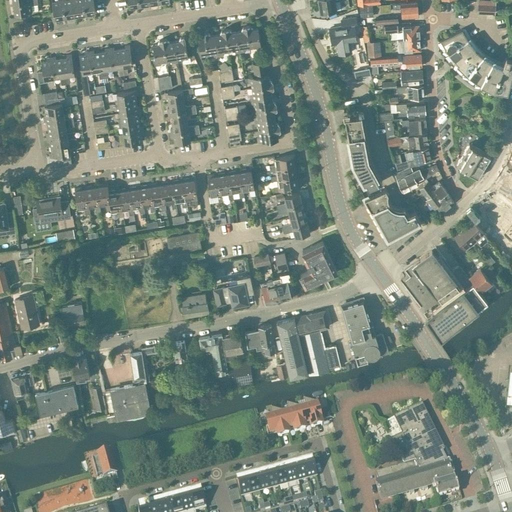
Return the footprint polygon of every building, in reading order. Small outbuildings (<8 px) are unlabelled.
[(40,0),(35,0),(14,3),(15,14),(32,11),(31,5),(38,4),(40,4),(41,3),(40,0)] [(55,18),(65,17),(62,0),(58,0),(58,1),(52,2),(55,18)] [(62,0),(65,17),(75,15),(72,0),(62,0)] [(72,0),(75,15),(85,14),(82,0),(72,0)] [(82,0),(85,14),(95,12),(93,0),(82,0)] [(340,0),(339,0),(318,0),(320,12),(336,10),(335,1),(340,0)] [(496,12),(495,0),(477,0),(478,12),(496,12)] [(417,17),(417,3),(392,4),(393,9),(401,8),(401,18),(417,17)] [(372,16),(371,6),(359,7),(360,17),(372,16)] [(398,22),(397,16),(376,18),(376,24),(398,22)] [(356,24),(355,17),(341,20),(342,26),(330,28),(332,44),(337,43),(339,54),(351,52),(349,41),(356,40),(353,25),(356,24)] [(250,25),(246,26),(250,47),(256,46),(256,49),(261,48),(261,45),(258,28),(253,28),(252,27),(250,25)] [(372,39),(369,25),(363,27),(366,41),(372,39)] [(399,32),(397,34),(397,37),(399,39),(403,39),(419,38),(418,25),(403,26),(403,31),(399,32)] [(241,30),(237,31),(240,51),(244,51),(244,48),(250,47),(246,26),(243,26),(241,29),(241,30)] [(467,38),(462,28),(440,40),(445,48),(444,50),(447,52),(454,60),(453,62),(456,64),(457,64),(464,70),(463,73),(467,74),(475,80),(475,82),(479,83),(494,90),(507,94),(511,76),(511,58),(506,56),(502,67),(491,61),(483,55),(475,48),(467,38)] [(220,34),(215,35),(218,55),(223,54),(223,52),(229,51),(225,29),(222,30),(220,32),(220,34)] [(229,29),(225,29),(229,51),(235,50),(235,52),(240,51),(237,31),(232,32),(231,31),(229,29)] [(204,38),(198,39),(201,55),(213,53),(213,56),(218,55),(215,35),(210,35),(210,34),(207,32),(204,33),(204,38)] [(179,40),(174,41),(178,61),(182,61),(182,58),(188,57),(185,35),(181,36),(179,39),(179,40)] [(166,38),(163,39),(166,61),(173,60),(173,62),(178,61),(174,41),(169,42),(169,40),(166,38)] [(403,39),(398,39),(398,51),(404,51),(420,50),(419,38),(403,39)] [(160,62),(166,61),(163,39),(160,39),(158,42),(158,43),(152,44),(156,65),(161,64),(160,62)] [(381,54),(380,40),(367,41),(368,54),(381,54)] [(120,48),(124,75),(128,74),(127,65),(133,64),(130,44),(125,45),(125,47),(120,48)] [(114,47),(109,48),(112,68),(118,67),(120,75),(124,75),(120,48),(115,49),(114,47)] [(105,51),(100,52),(104,78),(105,82),(109,82),(108,77),(107,71),(113,70),(112,68),(109,48),(105,48),(105,51)] [(94,50),(89,51),(92,71),(98,70),(100,78),(104,78),(100,52),(95,52),(94,50)] [(86,72),(92,71),(89,51),(84,51),(85,54),(79,55),(82,69),(80,69),(82,82),(84,94),(90,93),(88,81),(86,72)] [(67,57),(62,58),(66,84),(70,83),(68,75),(75,74),(71,53),(66,54),(67,57)] [(421,66),(420,54),(405,55),(406,58),(403,58),(403,63),(406,63),(406,66),(421,66)] [(398,55),(369,57),(370,67),(398,65),(398,55)] [(51,57),(54,77),(60,76),(61,84),(66,84),(62,58),(56,58),(56,56),(51,57)] [(42,71),(37,71),(39,83),(49,81),(48,78),(54,77),(51,57),(46,58),(46,60),(41,61),(42,71)] [(252,64),(253,70),(266,68),(265,61),(253,64),(252,64)] [(266,68),(253,70),(254,76),(267,74),(266,68)] [(406,71),(400,71),(401,75),(401,83),(422,81),(421,70),(406,71)] [(232,73),(220,75),(221,81),(233,80),(232,73)] [(254,76),(247,77),(248,82),(251,82),(252,88),(273,84),(273,81),(270,79),(269,79),(268,75),(268,74),(267,74),(254,76)] [(158,77),(159,83),(171,81),(170,75),(158,77)] [(202,82),(201,76),(188,78),(189,84),(202,82)] [(136,86),(135,80),(123,82),(124,88),(136,86)] [(172,87),(171,81),(159,83),(160,89),(172,87)] [(252,94),(250,94),(251,99),(271,95),(271,90),(272,90),(274,88),(273,84),(252,88),(252,94)] [(222,86),(220,86),(221,93),(234,91),(233,85),(222,86)] [(423,97),(423,86),(397,87),(397,92),(407,91),(408,98),(423,97)] [(168,97),(169,102),(184,99),(183,94),(193,92),(192,87),(165,92),(165,97),(168,97)] [(118,99),(115,99),(116,103),(136,100),(135,94),(138,94),(137,89),(117,92),(118,99)] [(44,93),(45,99),(58,97),(57,91),(44,93)] [(234,91),(221,93),(222,99),(234,97),(234,91)] [(271,95),(251,99),(252,103),(254,103),(255,109),(277,106),(276,103),(273,100),(272,100),(271,95)] [(43,111),(43,116),(63,113),(63,107),(66,107),(65,102),(64,97),(58,97),(45,99),(46,105),(44,105),(45,111),(43,111)] [(103,99),(91,101),(92,107),(104,105),(103,99)] [(170,107),(167,107),(168,112),(195,108),(195,103),(184,105),(184,99),(169,102),(170,107)] [(136,100),(116,103),(116,107),(119,107),(120,113),(140,110),(140,105),(137,105),(136,100)] [(425,113),(424,102),(396,103),(396,110),(399,110),(399,111),(407,111),(407,114),(425,113)] [(104,105),(92,107),(93,113),(105,111),(104,105)] [(256,115),(254,115),(254,120),(275,117),(274,112),(275,112),(277,109),(277,106),(255,109),(256,115)] [(195,108),(168,112),(169,117),(171,117),(172,122),(187,120),(190,119),(189,113),(196,112),(195,108)] [(344,112),(343,112),(346,125),(346,128),(347,130),(346,130),(348,137),(349,143),(350,150),(351,150),(352,157),(353,164),(357,180),(363,191),(361,192),(366,189),(369,188),(382,181),(379,175),(369,158),(361,115),(359,115),(358,110),(360,109),(347,111),(344,112)] [(140,110),(120,113),(121,119),(118,119),(119,123),(139,120),(138,115),(141,114),(140,110)] [(47,120),(47,125),(73,122),(73,117),(64,119),(63,113),(43,116),(44,121),(47,120)] [(275,117),(254,120),(255,124),(257,124),(258,130),(280,127),(280,124),(277,122),(275,122),(275,117)] [(425,117),(401,119),(402,125),(409,125),(410,130),(426,130),(425,117)] [(106,119),(94,121),(95,127),(107,125),(106,119)] [(140,125),(139,120),(119,123),(120,127),(122,127),(123,133),(143,130),(143,125),(140,125)] [(173,127),(170,128),(171,132),(199,128),(198,124),(188,125),(187,120),(172,122),(173,127)] [(74,126),(73,122),(47,125),(48,131),(46,131),(47,136),(67,133),(66,127),(74,126)] [(239,123),(226,125),(228,135),(240,133),(239,123)] [(107,125),(95,127),(96,133),(108,131),(107,125)] [(281,130),(280,127),(258,130),(259,136),(257,137),(258,142),(278,139),(277,133),(279,133),(281,130)] [(199,128),(171,132),(172,137),(174,137),(175,142),(190,140),(189,134),(199,132),(199,128)] [(144,135),(143,130),(123,133),(124,139),(121,139),(122,144),(143,140),(142,135),(144,135)] [(50,141),(51,146),(77,142),(76,137),(68,139),(67,133),(47,136),(47,141),(50,141)] [(241,139),(240,133),(228,135),(230,146),(240,145),(239,140),(241,139)] [(407,135),(395,137),(388,138),(389,144),(408,141),(409,147),(413,146),(428,144),(426,133),(411,135),(410,134),(407,135)] [(111,147),(110,140),(97,142),(98,149),(111,147)] [(77,146),(77,142),(51,146),(51,151),(49,152),(50,157),(57,155),(58,161),(66,160),(71,159),(69,147),(77,146)] [(491,156),(469,143),(456,164),(477,178),(491,156)] [(419,165),(429,162),(428,159),(430,158),(428,147),(413,151),(415,160),(408,161),(409,166),(410,167),(419,165)] [(400,153),(393,154),(395,165),(397,169),(409,166),(408,161),(408,159),(401,161),(400,153)] [(269,170),(275,169),(296,165),(294,155),(274,158),(275,165),(268,166),(269,170)] [(271,181),(277,180),(277,179),(298,176),(296,165),(275,169),(276,175),(270,176),(271,181)] [(406,173),(404,173),(411,188),(418,185),(418,184),(422,182),(420,179),(424,177),(419,167),(412,171),(410,167),(404,170),(406,173)] [(427,167),(421,169),(426,179),(431,175),(427,167)] [(250,168),(239,170),(242,190),(243,190),(249,189),(250,196),(255,195),(250,168)] [(244,197),(243,190),(242,190),(239,170),(229,171),(232,192),(238,191),(239,197),(244,197)] [(232,192),(229,171),(218,173),(221,194),(222,194),(227,193),(228,199),(233,198),(232,192)] [(403,192),(411,188),(404,173),(402,174),(401,171),(395,174),(403,192)] [(263,179),(262,172),(254,173),(255,180),(263,179)] [(223,200),(222,194),(221,194),(218,173),(207,175),(210,195),(217,194),(218,201),(223,200)] [(300,187),(298,176),(277,179),(277,180),(278,186),(272,187),(272,192),(300,187)] [(194,178),(183,179),(186,200),(187,200),(192,199),(193,205),(198,205),(194,178)] [(186,200),(183,179),(172,181),(175,202),(176,202),(182,201),(183,206),(187,205),(187,200),(186,200)] [(427,198),(436,192),(432,187),(426,179),(424,180),(426,182),(419,187),(427,198)] [(172,181),(161,183),(165,203),(171,202),(172,208),(177,207),(176,202),(175,202),(172,181)] [(100,205),(106,204),(107,211),(111,210),(108,191),(109,191),(108,183),(96,184),(100,205)] [(161,183),(151,184),(154,205),(160,204),(161,210),(166,210),(165,203),(161,183)] [(433,186),(432,187),(436,192),(443,202),(438,206),(441,211),(454,201),(442,184),(441,183),(435,188),(433,186)] [(511,183),(486,220),(499,230),(498,231),(491,226),(486,232),(511,249),(511,183)] [(96,184),(86,186),(89,207),(95,206),(96,212),(101,212),(100,205),(96,184)] [(154,205),(151,184),(140,186),(143,207),(144,206),(149,206),(150,212),(155,211),(154,205)] [(90,213),(89,207),(86,186),(74,188),(78,209),(84,208),(85,214),(90,213)] [(145,213),(144,206),(143,207),(140,186),(130,188),(133,208),(139,207),(140,214),(145,213)] [(364,199),(387,240),(388,240),(421,222),(412,206),(408,208),(406,209),(404,206),(401,207),(398,207),(396,206),(393,205),(391,203),(389,200),(388,197),(388,194),(388,192),(385,187),(366,198),(365,198),(364,199)] [(130,188),(119,189),(122,210),(123,210),(128,209),(129,215),(134,214),(133,208),(130,188)] [(119,189),(109,191),(108,191),(111,210),(111,211),(117,210),(118,217),(124,216),(123,210),(122,210),(119,189)] [(275,205),(276,209),(304,202),(302,197),(300,198),(298,192),(283,196),(285,202),(275,205)] [(443,202),(436,192),(427,198),(425,200),(428,204),(430,203),(434,208),(438,206),(443,202)] [(20,194),(14,195),(16,212),(22,211),(20,194)] [(38,207),(33,208),(35,224),(36,230),(52,228),(51,220),(63,218),(71,217),(68,200),(60,201),(59,196),(40,199),(37,200),(38,207)] [(0,227),(7,226),(8,233),(15,232),(13,216),(6,217),(6,211),(4,202),(0,202),(0,227)] [(304,202),(276,209),(278,214),(288,211),(289,216),(304,213),(302,207),(305,207),(304,202)] [(201,218),(200,211),(188,213),(190,220),(201,218)] [(290,222),(281,225),(282,229),(309,222),(308,217),(305,218),(304,213),(289,216),(290,222)] [(234,222),(233,214),(226,215),(227,223),(234,222)] [(161,217),(157,217),(157,220),(158,226),(168,224),(167,218),(162,219),(161,217)] [(489,239),(472,219),(453,234),(465,248),(475,239),(481,245),(489,239)] [(157,220),(147,221),(148,228),(158,226),(157,220)] [(309,222),(282,229),(283,233),(293,231),(295,237),(296,236),(309,233),(308,227),(310,226),(309,222)] [(135,223),(125,225),(126,231),(136,230),(135,223)] [(126,232),(125,225),(114,227),(115,233),(126,232)] [(75,238),(73,228),(56,232),(58,241),(75,238)] [(201,247),(198,232),(168,238),(171,253),(201,247)] [(337,272),(323,240),(302,250),(311,269),(300,274),(305,286),(337,272)] [(141,252),(140,242),(134,243),(134,247),(128,248),(129,253),(141,252)] [(459,286),(431,250),(412,264),(413,265),(412,266),(417,272),(418,272),(431,288),(429,289),(434,295),(435,294),(436,296),(438,294),(441,299),(459,286)] [(288,265),(284,252),(274,254),(278,268),(288,265)] [(270,263),(268,253),(254,256),(256,266),(270,263)] [(497,274),(489,264),(483,268),(492,278),(497,274)] [(4,265),(0,266),(0,288),(10,286),(4,265)] [(470,275),(469,276),(481,291),(492,282),(480,267),(470,275)] [(237,281),(214,286),(217,304),(225,303),(225,300),(231,299),(232,306),(248,303),(249,303),(247,294),(254,292),(250,274),(249,274),(236,276),(237,281)] [(280,276),(273,278),(279,301),(291,298),(292,298),(290,291),(287,280),(282,281),(280,276)] [(267,285),(262,286),(266,304),(279,301),(273,278),(266,280),(267,285)] [(487,301),(473,282),(426,317),(441,337),(487,301)] [(184,296),(181,296),(183,304),(182,304),(184,316),(194,314),(195,316),(200,315),(199,313),(209,311),(210,311),(209,309),(207,299),(206,300),(205,292),(202,292),(184,296)] [(40,324),(33,295),(15,299),(21,328),(40,324)] [(373,324),(364,297),(363,297),(363,298),(341,305),(350,335),(358,364),(389,353),(386,343),(382,332),(375,334),(372,324),(373,324)] [(0,338),(13,334),(6,302),(3,302),(3,300),(0,300),(0,338)] [(85,322),(81,303),(63,306),(66,325),(85,322)] [(298,334),(318,329),(328,326),(325,309),(295,317),(295,318),(293,319),(292,318),(276,322),(290,376),(307,372),(298,334)] [(275,354),(270,324),(258,326),(259,329),(244,331),(247,346),(256,344),(257,348),(265,347),(266,356),(275,354)] [(298,334),(307,372),(308,373),(311,373),(340,365),(335,346),(323,349),(318,329),(298,334)] [(243,355),(239,333),(224,336),(226,344),(225,344),(227,358),(243,355)] [(16,348),(13,334),(0,338),(0,357),(1,360),(16,356),(14,349),(16,348)] [(227,370),(221,334),(199,338),(200,348),(211,346),(216,372),(227,370)] [(172,342),(173,349),(175,360),(187,358),(186,350),(184,341),(184,340),(172,342)] [(163,344),(159,344),(159,345),(160,348),(160,351),(174,349),(172,342),(165,344),(165,343),(163,344)] [(141,350),(129,352),(133,374),(135,385),(145,383),(147,382),(146,380),(150,380),(145,354),(155,352),(155,349),(155,346),(154,345),(150,346),(149,346),(141,347),(141,350)] [(90,376),(86,357),(73,360),(77,379),(78,379),(78,381),(82,380),(81,378),(90,376)] [(227,364),(229,373),(231,386),(252,382),(248,361),(227,364)] [(356,361),(340,365),(341,369),(357,365),(356,361)] [(285,362),(276,364),(279,376),(288,373),(285,362)] [(34,381),(32,371),(25,373),(25,372),(11,375),(16,397),(25,395),(24,389),(29,388),(27,383),(34,381)] [(221,388),(231,386),(229,373),(219,375),(221,388)] [(105,390),(102,391),(103,393),(102,393),(103,396),(105,407),(108,420),(121,417),(150,412),(150,411),(150,410),(145,383),(135,385),(133,385),(105,390)] [(79,405),(73,385),(35,394),(40,415),(79,405)] [(103,396),(95,398),(97,409),(105,407),(103,396)] [(300,411),(304,426),(303,426),(305,430),(304,426),(308,425),(310,424),(311,429),(315,428),(321,426),(322,426),(320,420),(318,410),(319,409),(317,400),(315,401),(304,399),(306,409),(300,411)] [(0,435),(16,430),(12,418),(6,420),(3,412),(2,412),(0,404),(0,435)] [(284,415),(283,415),(287,430),(288,435),(289,435),(288,431),(287,430),(294,428),(295,433),(298,432),(305,430),(303,426),(304,426),(300,411),(299,406),(298,406),(287,404),(290,414),(284,415)] [(376,472),(375,472),(377,481),(375,482),(380,501),(409,492),(414,491),(422,488),(426,487),(434,485),(434,484),(455,478),(449,460),(447,461),(444,456),(442,452),(445,451),(445,450),(440,440),(435,431),(422,404),(394,418),(402,435),(391,440),(403,464),(376,472)] [(273,419),(266,420),(270,435),(277,433),(278,438),(282,437),(288,435),(287,430),(283,415),(284,415),(283,410),(281,410),(270,408),(273,419)] [(37,409),(25,412),(26,419),(39,416),(37,409)] [(330,409),(320,411),(323,421),(332,418),(330,409)] [(83,422),(81,416),(71,419),(72,424),(83,422)] [(26,439),(22,427),(17,429),(20,441),(26,439)] [(10,439),(1,442),(3,450),(13,447),(10,439)] [(92,458),(97,477),(98,477),(97,476),(102,475),(103,479),(109,477),(111,483),(118,481),(111,453),(110,452),(97,456),(98,458),(93,459),(92,458)] [(302,461),(307,479),(316,477),(311,458),(302,461)] [(297,482),(298,482),(307,479),(302,461),(292,464),(297,482)] [(299,487),(298,482),(297,482),(292,464),(283,466),(288,484),(289,489),(299,487)] [(283,466),(274,469),(279,487),(288,484),(283,466)] [(274,469),(265,471),(270,489),(279,487),(274,469)] [(265,471),(255,474),(260,492),(270,489),(265,471)] [(255,474),(246,476),(251,494),(260,492),(255,474)] [(251,494),(246,476),(236,479),(241,497),(251,494)] [(455,478),(434,484),(434,485),(438,498),(459,492),(455,478)] [(195,511),(205,509),(200,489),(189,492),(195,511)] [(179,494),(183,511),(195,511),(189,492),(179,494)] [(10,511),(5,494),(0,494),(0,511),(10,511)] [(183,511),(179,494),(168,497),(172,511),(183,511)] [(172,511),(168,497),(158,500),(161,511),(172,511)] [(161,511),(158,500),(148,503),(150,511),(161,511)] [(150,511),(148,503),(137,506),(138,511),(150,511)]
